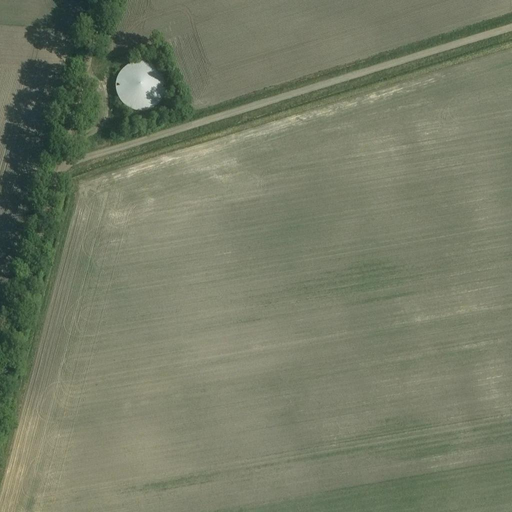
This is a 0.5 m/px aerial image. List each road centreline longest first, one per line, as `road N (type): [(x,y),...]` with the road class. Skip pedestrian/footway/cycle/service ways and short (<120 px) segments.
road 1 (track): [(63,165),(511,27)]
road 2 (unclassified): [(0,391),(105,0)]
